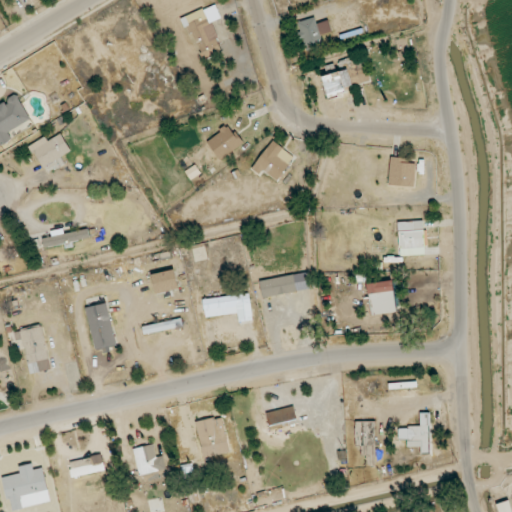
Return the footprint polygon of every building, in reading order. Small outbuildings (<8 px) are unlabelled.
[(181,18),(187,34),(193,32),(203,60),(223,53),(212,22),(221,18),(216,5),(181,18)] [(325,46),(321,35),(332,32),(328,20),(317,24),(315,17),(297,23),(306,52),(325,46)] [(346,70),(322,76),(327,95),(371,83),(364,60),(355,62),(353,57),(343,59),(346,70)] [(30,120),(17,95),(0,103),(0,146),(13,139),(9,131),(30,120)] [(242,144),(228,125),(206,142),(220,161),(242,144)] [(71,153),(62,134),(47,141),(46,137),(29,145),(40,168),(71,153)] [(277,181),(295,158),(273,141),(251,169),(259,175),(263,170),(277,181)] [(416,160),(390,158),(389,186),(415,187),(416,160)] [(399,221),(399,248),(424,248),(424,221),(399,221)] [(88,229),(64,234),(62,228),(50,231),(52,237),(41,239),(43,249),(90,238),(88,229)] [(150,274),(154,294),(179,289),(175,270),(150,274)] [(297,291),(293,274),(259,281),(263,298),(297,291)] [(372,316),(397,312),(392,280),(367,284),(372,316)] [(238,314),(238,321),(252,320),(250,295),(203,298),(204,317),(238,314)] [(85,307),(94,354),(108,351),(108,348),(116,346),(108,303),(85,307)] [(16,331),(20,356),(28,355),(30,365),(38,364),(37,356),(47,355),(43,327),(16,331)] [(298,423),(294,406),(266,413),(270,430),(298,423)] [(398,428),(399,439),(406,439),(407,448),(421,448),(421,453),(430,453),(429,413),(420,413),(420,427),(398,428)] [(195,423),(204,459),(231,452),(222,416),(195,423)] [(356,422),(355,446),(364,446),(363,463),(375,463),(376,422),(356,422)] [(141,481),(154,479),(153,471),(167,469),(165,456),(155,457),(153,445),(136,448),(141,481)] [(73,477),(106,471),(103,455),(70,461),(73,477)] [(51,502),(44,468),(34,470),(33,463),(20,466),(21,473),(4,477),(11,510),(51,502)] [(496,504),(498,511),(511,511),(511,509),(509,500),(496,504)]
